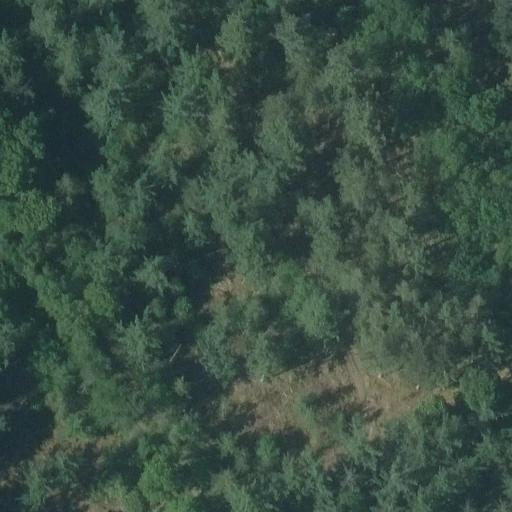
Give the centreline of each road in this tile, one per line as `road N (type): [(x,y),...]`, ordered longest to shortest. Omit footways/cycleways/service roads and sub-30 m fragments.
road 1 (track): [(202,509),(365,429),(167,33),(137,0)]
road 2 (track): [(0,196),(202,509)]
